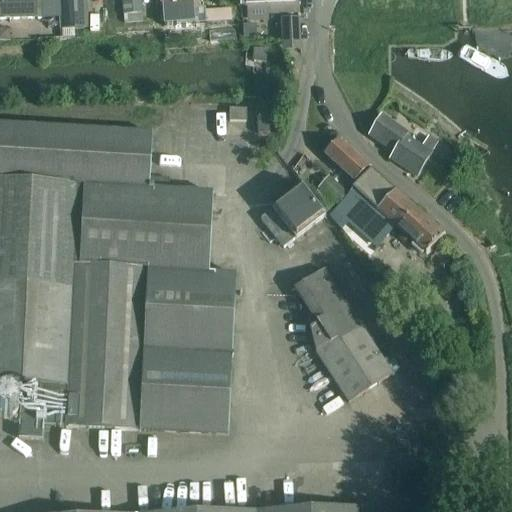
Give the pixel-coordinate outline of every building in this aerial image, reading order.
[(0,0),(0,19),(41,19),(40,1),(40,0),(0,0)] [(86,0),(62,0),(40,1),(41,19),(60,18),(60,30),(87,30),(87,17),(86,0)] [(121,0),(123,23),(143,22),(141,0),(121,0)] [(159,0),(161,27),(195,26),(194,0),(159,0)] [(247,6),(247,14),(248,22),(269,21),(268,15),(298,13),(297,0),(241,0),(242,7),(247,6)] [(205,11),(206,24),(232,22),(230,9),(205,11)] [(299,18),(281,19),(282,41),(300,41),(299,18)] [(255,24),(243,24),(244,38),(256,38),(255,24)] [(253,48),(252,62),(266,63),(267,49),(253,48)] [(256,113),(258,134),(269,134),(268,112),(256,113)] [(479,129),(481,134),(511,195),(511,151),(499,126),(496,121),(494,118),(490,115),(487,113),(484,113),(479,116),(478,118),(477,122),(478,126),(479,129)] [(409,134),(382,116),(368,138),(392,154),(388,160),(416,178),(432,153),(431,153),(437,144),(427,137),(421,147),(407,137),(409,134)] [(0,420),(18,422),(17,440),(42,441),(42,427),(227,437),(236,276),(208,274),(213,193),(161,190),(162,178),(150,177),(152,134),(0,124),(0,420)] [(339,138),(323,155),(353,183),(369,165),(339,138)] [(352,189),(353,190),(394,227),(394,228),(425,255),(443,234),(370,169),(352,189)] [(349,191),(329,175),(319,188),(339,204),(349,191)] [(295,241),(326,217),(302,186),(270,211),(271,211),(260,220),(283,249),(294,240),(295,241)] [(353,190),(338,207),(352,220),(379,244),(394,228),(394,227),(353,190)] [(325,271),(294,291),(316,325),(309,330),(316,356),(347,404),(393,375),(325,271)]
